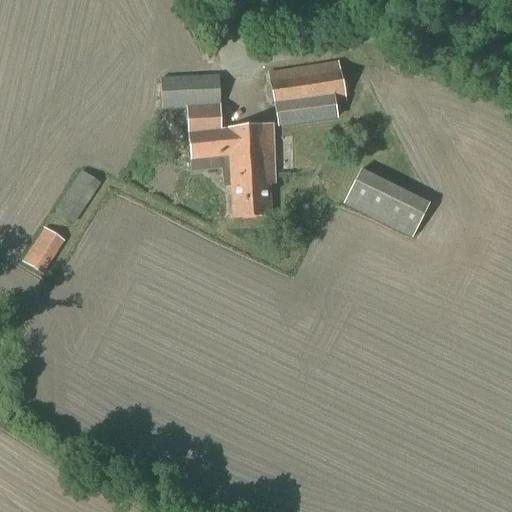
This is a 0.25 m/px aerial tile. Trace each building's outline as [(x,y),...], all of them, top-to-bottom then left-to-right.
[(277,127),(336,119),(333,105),(344,103),(337,64),(268,75),(277,127)] [(220,131),(218,77),(160,80),(161,110),(186,109),(187,134),(191,173),(222,170),(223,188),(230,188),(233,219),(269,217),(267,185),(275,185),(273,165),(272,126),(220,131)] [(73,226),(100,185),(80,172),(53,213),(73,226)] [(360,181),(349,208),(422,236),(434,205),(399,192),(398,195),(360,181)] [(42,277),(64,242),(42,229),(20,264),(42,277)]
